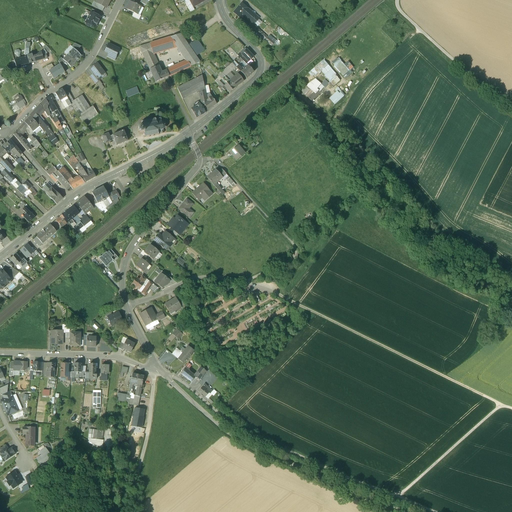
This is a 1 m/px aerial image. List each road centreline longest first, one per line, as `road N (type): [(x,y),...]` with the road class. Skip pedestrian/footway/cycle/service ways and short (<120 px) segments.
road 1 (residential): [(406,511),(243,443),(154,368)]
road 2 (track): [(216,411),(239,429),(434,511)]
road 3 (track): [(500,405),(285,298)]
road 4 (residential): [(186,133),(201,160),(128,253),(126,307)]
road 5 (residential): [(126,307),(207,277),(245,281),(285,298)]
road 6 (residential): [(154,368),(113,356),(0,353)]
road 7 (track): [(511,98),(464,68),(397,0)]
road 8 (track): [(243,190),(295,250),(245,281)]
road 9 (secondary): [(67,198),(186,133)]
road 10 (track): [(400,494),(500,405)]
